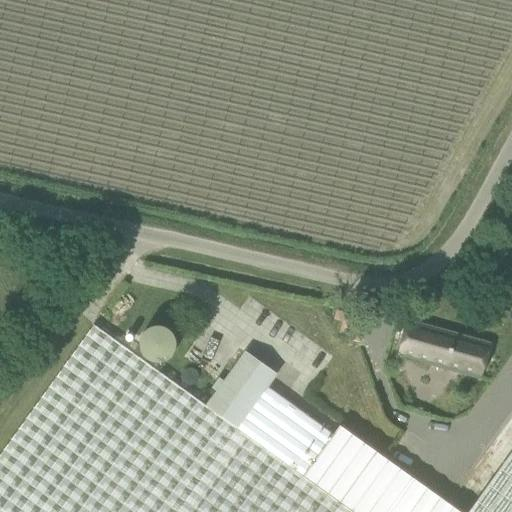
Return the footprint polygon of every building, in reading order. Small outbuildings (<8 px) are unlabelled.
[(359,343),(365,318),(348,313),(341,338),(359,343)] [(397,355),(480,379),(490,344),(407,321),(397,355)] [(333,434),(267,386),(275,373),(245,352),(206,406),(94,325),(0,454),(0,511),(352,511),(303,475),(333,434)] [(333,434),(303,475),(352,511),(389,511),(413,479),(339,426),(333,434)] [(511,511),(511,450),(467,511),(511,511)] [(459,511),(413,479),(389,511),(459,511)]
